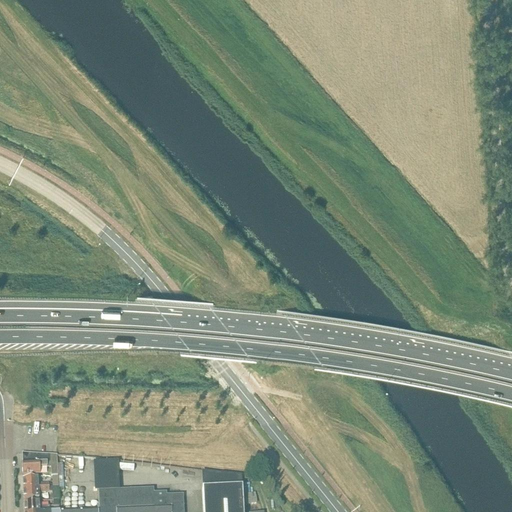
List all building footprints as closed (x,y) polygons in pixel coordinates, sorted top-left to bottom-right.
[(25,453),(22,453),(23,475),(33,475),(40,475),(40,469),(47,468),(46,463),(50,463),(51,476),(52,476),(58,476),(57,472),(57,455),(25,453)] [(202,489),(202,499),(203,511),(243,511),(241,476),(221,474),(222,488),(202,489)] [(23,489),(48,488),(48,484),(38,484),(38,478),(23,478),(23,489)] [(52,487),(48,488),(49,492),(51,492),(52,500),(59,499),(58,487),(52,487)] [(48,488),(23,489),(24,499),(39,499),(39,493),(49,492),(48,488)] [(98,509),(59,511),(183,511),(183,496),(166,497),(166,493),(153,494),(152,489),(97,492),(98,509)] [(247,501),(254,502),(255,494),(247,493),(247,501)] [(34,502),(24,503),(24,511),(48,511),(49,511),(49,506),(40,506),(39,502),(34,502)]
